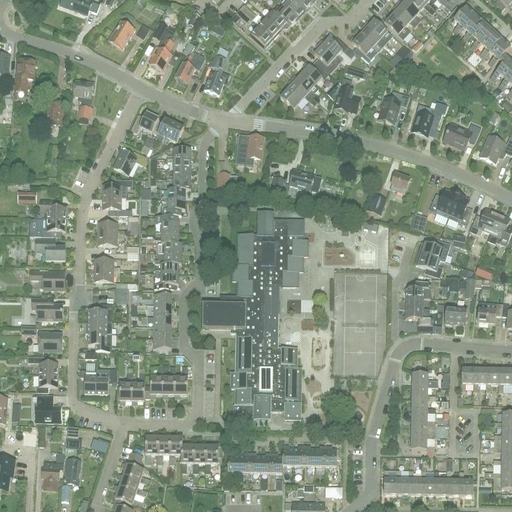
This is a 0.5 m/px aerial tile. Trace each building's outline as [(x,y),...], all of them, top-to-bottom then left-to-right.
[(88,18),(93,2),(87,0),(62,0),(60,8),(88,18)] [(299,21),(306,13),(304,12),(292,0),(291,0),(288,4),(285,1),(281,5),(284,7),(299,21)] [(309,7),(310,9),(313,6),(306,0),(292,0),(304,12),(309,7)] [(408,0),(407,2),(420,14),(424,10),(432,17),(435,14),(420,0),(408,0)] [(420,0),(435,14),(438,10),(434,6),(438,1),(436,0),(420,0)] [(511,0),(489,0),(488,2),(501,14),(506,9),(509,11),(511,7),(511,0)] [(400,4),(396,7),(418,27),(421,23),(416,19),(420,14),(407,2),(403,6),(400,4)] [(240,10),(253,22),(256,18),(244,6),(240,10)] [(290,27),(294,23),(296,24),(299,21),(284,7),(281,11),(278,8),(274,12),(277,15),(290,27)] [(418,27),(396,7),(393,11),(396,13),(392,18),(406,30),(410,26),(415,30),(418,27)] [(464,30),(475,17),(466,8),(454,21),(460,26),(453,34),(457,37),(464,30)] [(253,22),(240,10),(236,15),(248,27),(253,22)] [(277,15),(274,12),(267,20),(281,33),(283,31),(287,31),(290,27),(277,15)] [(195,31),(201,19),(193,15),(187,27),(195,31)] [(475,17),(464,30),(468,34),(462,42),(465,45),(472,38),(484,25),(475,17)] [(385,19),(382,23),(403,43),(411,35),(406,30),(392,18),(388,22),(385,19)] [(281,33),(267,20),(259,28),(274,41),(281,33)] [(203,21),(200,26),(206,30),(209,24),(203,21)] [(368,24),(364,27),(385,47),(389,43),(384,38),(388,34),(375,22),(371,27),(368,24)] [(109,43),(123,52),(135,32),(121,23),(109,43)] [(152,38),(160,42),(168,28),(160,24),(152,38)] [(484,25),(472,38),(477,43),(471,50),(474,53),(481,46),(493,33),(484,25)] [(150,31),(143,26),(136,37),(144,42),(150,31)] [(363,32),(359,37),(373,50),(378,55),(385,47),(364,27),(361,31),(363,32)] [(274,41),(259,28),(249,39),(264,52),(274,41)] [(174,38),(176,33),(169,29),(158,49),(156,48),(151,57),(153,59),(149,66),(156,70),(174,38)] [(493,33),(481,46),(486,51),(479,58),(483,61),(490,54),(502,41),(493,33)] [(359,37),(355,41),(353,39),(350,43),(364,56),(362,59),(368,65),(371,62),(374,59),(369,54),(373,50),(359,37)] [(174,38),(156,70),(164,74),(168,65),(170,66),(173,60),(172,59),(181,42),(174,38)] [(322,42),(319,46),(340,65),(344,62),(338,57),(342,53),(343,54),(348,49),(337,40),(335,43),(330,39),(325,45),(322,42)] [(502,41),(490,54),(495,59),(488,66),(492,69),(499,62),(504,56),(511,49),(502,41)] [(419,42),(412,50),(415,54),(423,46),(419,42)] [(183,64),(175,80),(187,85),(194,71),(199,73),(206,61),(195,55),(192,60),(189,58),(194,49),(188,46),(184,55),(188,57),(184,65),(183,64)] [(340,65),(319,46),(316,50),(318,52),(314,57),(318,61),(315,65),(324,73),(332,64),(337,69),(340,65)] [(227,55),(219,51),(209,69),(217,72),(215,76),(212,75),(205,92),(219,98),(224,86),(227,87),(231,78),(222,74),(226,63),(224,61),(227,55)] [(406,64),(412,58),(406,52),(400,57),(406,64)] [(400,74),(407,67),(396,56),(389,64),(400,74)] [(511,73),(511,63),(504,56),(499,62),(503,66),(490,81),(493,84),(500,76),(505,81),(511,73)] [(0,77),(7,78),(9,58),(0,57),(0,77)] [(468,61),(471,66),(477,63),(473,57),(468,61)] [(19,62),(18,80),(16,80),(15,93),(25,94),(26,81),(33,81),(34,63),(19,62)] [(306,72),(302,76),(315,88),(323,80),(324,81),(328,77),(324,73),(315,65),(311,69),(306,66),(303,69),(306,72)] [(362,73),(346,68),(344,75),(359,79),(362,73)] [(382,72),(378,76),(384,81),(388,77),(382,72)] [(511,73),(505,81),(498,89),(502,92),(509,85),(511,87),(511,73)] [(292,81),(318,105),(320,102),(320,100),(315,95),(319,91),(315,88),(302,76),(298,81),(295,78),(292,81)] [(318,105),(292,81),(289,85),(292,88),(281,100),(294,112),(305,100),(315,108),(318,105)] [(90,109),(91,101),(93,85),(75,82),(73,98),(80,99),(79,103),(83,104),(82,108),(80,108),(78,120),(80,120),(79,125),(88,126),(88,121),(89,121),(90,115),(93,116),(94,110),(90,109)] [(341,96),(336,111),(348,115),(348,114),(357,116),(360,101),(352,99),(354,93),(349,91),(351,84),(344,82),(340,96),(341,96)] [(337,84),(332,90),(338,95),(340,88),(337,84)] [(381,115),(383,115),(381,123),(394,127),(400,108),(407,110),(410,100),(394,94),(391,102),(385,100),(381,115)] [(370,108),(375,112),(381,104),(376,100),(370,108)] [(61,127),(64,104),(46,102),(43,126),(61,127)] [(437,104),(434,112),(428,110),(426,116),(419,114),(413,133),(427,137),(431,126),(438,129),(443,116),(444,116),(447,108),(437,104)] [(482,110),(489,112),(491,106),(484,104),(482,110)] [(487,122),(494,125),(498,116),(492,113),(487,122)] [(158,122),(146,117),(143,122),(138,119),(130,135),(136,138),(140,131),(157,140),(162,128),(157,125),(158,122)] [(175,126),(165,122),(162,128),(157,140),(156,141),(165,145),(175,126)] [(13,126),(12,136),(20,136),(21,126),(13,126)] [(184,131),(175,126),(165,145),(161,154),(170,151),(172,147),(169,146),(170,144),(177,147),(184,131)] [(444,143),(452,147),(453,145),(465,151),(468,143),(474,146),(481,131),(471,126),(468,133),(452,126),(448,135),(448,134),(444,143)] [(261,161),(263,140),(239,138),(236,165),(251,167),(251,160),(261,161)] [(480,159),(495,166),(499,158),(501,159),(502,156),(505,158),(506,156),(511,158),(511,157),(511,139),(510,139),(507,146),(489,138),(480,159)] [(144,148),(141,154),(147,157),(150,151),(144,148)] [(168,163),(191,163),(192,152),(174,152),(174,159),(168,159),(168,163)] [(134,153),(131,158),(122,153),(122,154),(123,154),(119,163),(118,162),(114,170),(128,177),(135,164),(146,169),(146,159),(134,153)] [(191,163),(168,163),(168,166),(174,166),(174,172),(191,173),(191,163)] [(167,180),(167,183),(191,183),(191,173),(174,172),(173,180),(167,180)] [(315,178),(293,172),(289,188),(297,190),(297,191),(306,193),(307,192),(318,195),(322,181),(314,179),(315,178)] [(230,175),(217,175),(217,194),(230,194),(230,175)] [(404,196),(406,191),(410,181),(395,175),(391,186),(392,186),(390,191),(404,196)] [(271,195),(282,198),(286,181),(275,179),(271,195)] [(103,188),(103,200),(121,200),(127,200),(127,188),(132,188),(133,182),(116,182),(116,188),(103,188)] [(178,193),(186,193),(191,194),(191,183),(167,183),(167,186),(168,186),(168,192),(178,193)] [(185,203),(186,193),(178,193),(168,192),(168,200),(162,200),(161,203),(185,203)] [(24,194),(24,202),(36,202),(36,194),(24,194)] [(434,203),(429,215),(447,222),(457,198),(449,196),(449,197),(444,195),(440,205),(434,203)] [(381,218),(387,201),(372,196),(366,213),(381,218)] [(457,198),(447,222),(466,230),(471,217),(464,215),(469,204),(464,202),(464,201),(457,198)] [(121,200),(103,200),(103,212),(115,212),(115,218),(132,218),(132,212),(121,212),(121,200)] [(44,221),(66,222),(66,209),(54,209),(54,203),(41,203),(41,215),(44,215),(44,221),(43,221),(44,221)] [(185,214),(185,203),(161,203),(161,218),(179,219),(181,219),(181,214),(185,214)] [(491,236),(498,217),(486,212),(481,224),(475,222),(469,234),(480,238),(482,233),(491,236)] [(261,333),(278,333),(279,315),(279,289),(299,289),(299,274),(304,274),(304,259),(308,259),(309,243),(304,243),(304,223),(274,223),(274,215),(258,214),(257,237),(238,237),(237,268),(233,268),(232,284),(237,284),(237,300),(221,299),(221,307),(204,306),(203,331),(232,332),(232,336),(237,336),(237,341),(261,341),(261,333)] [(414,216),(411,230),(424,234),(427,220),(414,216)] [(510,222),(498,217),(491,236),(498,239),(496,245),(507,249),(511,236),(511,228),(508,227),(510,222)] [(179,227),(179,219),(161,218),(156,218),(155,235),(179,236),(179,227)] [(44,221),(43,221),(36,221),(36,239),(53,239),(53,233),(65,233),(66,222),(44,221)] [(377,233),(378,227),(361,223),(359,229),(377,233)] [(98,236),(124,237),(124,233),(117,233),(118,225),(98,224),(98,236)] [(148,239),(153,239),(155,242),(161,242),(161,247),(179,248),(179,236),(155,235),(148,235),(148,239)] [(124,237),(98,236),(98,248),(117,248),(117,240),(124,240),(124,237)] [(37,254),(46,254),(46,262),(65,262),(65,248),(51,248),(51,242),(37,241),(37,254)] [(423,244),(419,256),(440,262),(445,264),(450,247),(439,243),(437,249),(423,244)] [(158,247),(158,257),(182,257),(182,248),(179,248),(161,247),(158,247)] [(440,262),(419,256),(415,267),(441,275),(443,271),(438,269),(440,262)] [(179,268),(182,268),(182,257),(158,257),(158,263),(155,263),(155,267),(161,267),(171,267),(171,268),(179,268)] [(94,272),(120,273),(120,269),(114,269),(114,261),(94,261),(94,272)] [(491,282),(495,273),(479,266),(475,276),(491,282)] [(171,267),(161,267),(161,274),(155,274),(155,277),(178,277),(179,268),(171,268),(171,267)] [(56,278),(56,272),(30,272),(30,282),(40,282),(40,291),(43,291),(43,292),(65,293),(65,278),(56,278)] [(120,273),(94,272),(94,284),(113,285),(113,277),(120,277),(120,273)] [(140,277),(139,287),(151,287),(151,278),(140,277)] [(155,277),(154,277),(154,279),(153,281),(153,285),(154,286),(154,292),(177,292),(177,288),(178,288),(178,277),(155,277)] [(467,280),(465,300),(474,301),(475,290),(476,281),(467,280)] [(406,301),(423,301),(430,301),(430,285),(414,285),(413,291),(406,290),(406,301)] [(113,302),(113,292),(95,291),(95,302),(113,302)] [(129,291),(127,291),(116,291),(116,306),(129,306),(129,291)] [(155,297),(154,309),(172,309),(172,298),(155,297)] [(32,312),(38,312),(38,323),(62,323),(62,316),(63,307),(48,307),(48,301),(33,301),(32,312)] [(423,301),(406,301),(405,311),(423,311),(423,301)] [(89,312),(88,324),(112,324),(112,306),(100,306),(100,312),(89,312)] [(495,313),(479,311),(477,325),(494,327),(495,318),(502,318),(503,306),(496,306),(495,313)] [(503,306),(502,318),(507,319),(506,331),(508,332),(508,334),(511,334),(511,313),(509,314),(510,307),(503,306)] [(456,314),(457,309),(446,307),(444,325),(455,326),(456,314)] [(172,309),(154,309),(154,320),(172,320),(172,309)] [(456,314),(455,326),(465,327),(467,310),(457,309),(456,314)] [(423,311),(405,311),(405,321),(420,322),(419,333),(432,334),(433,321),(429,321),(430,311),(423,311)] [(154,320),(154,330),(171,331),(172,320),(154,320)] [(112,324),(88,324),(88,326),(86,326),(86,331),(88,331),(88,336),(112,336),(112,324)] [(171,331),(154,330),(154,341),(171,341),(171,331)] [(261,341),(237,341),(236,376),(231,376),(231,392),(236,392),(235,407),(255,407),(255,422),(271,422),(271,415),(286,415),(286,422),(301,423),(302,371),(298,371),(298,351),(278,351),(278,333),(261,333),(261,341)] [(39,354),(62,354),(62,336),(47,336),(47,335),(39,335),(39,354)] [(112,336),(88,336),(88,348),(97,348),(97,354),(112,354),(112,336)] [(171,341),(154,341),(154,352),(171,352),(171,341)] [(39,377),(57,377),(58,365),(49,365),(49,359),(28,359),(28,365),(40,365),(39,377)] [(151,389),(145,389),(145,402),(154,402),(154,401),(157,401),(157,398),(163,398),(164,380),(164,370),(159,370),(159,380),(151,380),(151,389)] [(170,380),(164,380),(163,402),(166,402),(166,401),(168,401),(169,399),(175,399),(176,380),(176,370),(171,370),(170,380)] [(97,371),(97,373),(96,397),(108,397),(109,385),(117,386),(117,372),(97,371)] [(176,380),(175,399),(175,403),(178,403),(178,401),(180,401),(180,399),(187,399),(188,371),(183,371),(183,381),(176,380)] [(474,386),(475,371),(462,371),(462,386),(461,386),(461,394),(465,394),(465,386),(473,386),(474,386)] [(487,386),(487,371),(475,371),(474,386),(473,386),(473,395),(478,395),(478,386),(486,386),(487,386)] [(500,387),(500,371),(487,371),(487,386),(486,386),(486,395),(490,395),(490,387),(498,387),(500,387)] [(511,371),(500,371),(500,387),(498,387),(498,395),(503,395),(503,387),(511,386),(511,371)] [(97,373),(81,373),(81,380),(85,380),(84,396),(96,397),(97,373)] [(125,404),(132,404),(133,377),(128,376),(128,386),(120,386),(120,408),(123,408),(123,407),(125,407),(125,404)] [(428,376),(412,376),(412,389),(428,389),(428,390),(436,391),(436,386),(428,385),(428,376)] [(57,377),(39,377),(39,389),(36,389),(36,395),(48,395),(48,389),(57,389),(57,377)] [(139,387),(133,387),(132,408),(135,408),(135,407),(137,407),(137,404),(145,405),(146,377),(140,377),(139,387)] [(428,389),(412,389),(412,402),(427,402),(427,403),(436,404),(436,398),(428,398),(428,390),(428,389)] [(53,405),(53,398),(38,398),(38,408),(37,408),(37,425),(60,425),(61,408),(52,408),(52,405),(53,405)] [(8,400),(0,399),(0,426),(6,427),(8,400)] [(427,402),(412,402),(412,414),(427,414),(427,415),(436,415),(436,411),(427,411),(427,403),(427,402)] [(234,423),(253,423),(253,408),(234,408),(234,423)] [(427,414),(412,414),(412,427),(427,427),(427,428),(436,428),(436,424),(427,423),(427,415),(427,414)] [(502,429),(511,428),(511,415),(503,415),(503,425),(494,425),(494,429),(502,430),(502,429)] [(427,427),(412,427),(411,439),(427,439),(427,440),(435,440),(435,436),(427,436),(427,428),(427,427)] [(502,441),(511,441),(511,428),(502,429),(502,430),(502,438),(494,438),(494,442),(502,442),(502,441)] [(79,430),(68,429),(66,448),(66,455),(65,457),(76,458),(77,451),(81,452),(82,442),(78,441),(79,430)] [(45,450),(46,430),(39,430),(38,449),(45,450)] [(159,456),(159,439),(159,435),(156,435),(156,436),(153,436),(153,439),(146,439),(146,466),(152,466),(152,456),(159,456)] [(170,457),(171,439),(171,435),(168,435),(168,436),(165,436),(165,439),(159,439),(159,456),(159,466),(164,466),(164,457),(170,457)] [(183,457),(183,447),(183,435),(180,435),(180,436),(178,436),(178,439),(171,439),(170,457),(170,467),(175,467),(175,457),(182,457),(183,457)] [(427,439),(411,439),(411,452),(426,452),(426,453),(435,454),(435,449),(427,448),(427,440),(427,439)] [(502,454),(511,453),(511,441),(502,441),(502,442),(502,450),(494,450),(494,454),(502,454)] [(189,448),(183,447),(183,457),(182,457),(182,475),(187,475),(187,465),(194,465),(195,448),(195,444),(192,444),(192,445),(189,445),(189,448)] [(206,466),(207,448),(207,444),(204,444),(204,445),(201,445),(201,448),(195,448),(194,465),(194,475),(199,475),(199,466),(206,466)] [(213,448),(207,448),(206,466),(206,475),(211,475),(211,465),(219,466),(219,444),(216,444),(216,445),(213,445),(213,448)] [(287,447),(282,447),(282,459),(284,459),(284,468),(293,468),(294,451),(287,451),(287,447)] [(301,451),(294,451),(293,468),(304,468),(304,448),(301,448),(301,451)] [(309,448),(304,448),(304,468),(315,468),(315,451),(309,451),(309,448)] [(322,451),(315,451),(315,468),(326,468),(326,448),(322,448),(322,451)] [(330,448),(326,448),(326,468),(337,469),(337,468),(337,453),(337,451),(330,451),(330,448)] [(502,466),(511,466),(511,453),(502,454),(502,463),(493,462),(493,467),(502,467),(502,466)] [(131,454),(129,460),(141,464),(143,458),(131,454)] [(233,455),(229,455),(229,475),(240,475),(240,458),(233,458),(233,455)] [(246,458),(240,458),(240,475),(250,475),(251,455),(246,455),(246,458)] [(255,455),(251,455),(250,475),(261,475),(261,458),(255,458),(255,455)] [(268,458),(261,458),(261,475),(272,476),(272,455),(268,455),(268,458)] [(276,456),(272,455),(272,476),(283,476),(284,468),(284,459),(282,459),(276,459),(276,456)] [(59,472),(63,473),(64,456),(57,456),(57,466),(44,465),(44,470),(42,470),(42,480),(44,480),(43,492),(57,493),(58,481),(59,482),(59,472)] [(125,471),(123,477),(140,484),(149,487),(151,482),(141,478),(144,471),(139,470),(141,464),(129,460),(127,465),(123,464),(122,467),(123,468),(122,470),(125,471)] [(13,480),(15,463),(0,461),(0,491),(8,493),(10,479),(13,480)] [(63,483),(61,504),(69,505),(71,488),(69,488),(69,486),(78,487),(81,463),(67,461),(65,473),(64,473),(63,483)] [(448,482),(447,498),(460,498),(460,482),(459,482),(451,482),(451,474),(452,474),(452,462),(447,462),(446,474),(446,482),(448,482)] [(502,479),(511,479),(511,466),(502,466),(502,467),(501,475),(485,475),(485,480),(493,480),(502,480),(502,479)] [(385,481),(384,496),(397,497),(397,481),(396,481),(388,481),(388,473),(383,472),(383,481),(385,481)] [(397,481),(397,497),(410,497),(410,481),(408,481),(400,481),(401,473),(396,473),(396,481),(397,481)] [(410,481),(410,497),(422,497),(422,482),(421,482),(413,481),(413,473),(409,473),(408,481),(410,481)] [(422,482),(422,497),(435,497),(435,482),(434,482),(426,482),(426,474),(421,474),(421,482),(422,482)] [(435,482),(435,497),(447,498),(448,482),(446,482),(438,482),(438,474),(434,474),(434,482),(435,482)] [(460,482),(460,498),(473,498),(473,483),(464,482),(464,474),(459,474),(459,482),(460,482)] [(140,484),(123,477),(119,476),(119,478),(119,479),(118,481),(121,482),(119,488),(136,495),(145,498),(147,493),(138,490),(140,484)] [(511,491),(511,479),(502,479),(502,480),(501,488),(493,488),(493,492),(502,492),(511,491)] [(136,495),(119,488),(115,487),(115,489),(116,490),(115,493),(117,494),(115,500),(127,504),(141,509),(143,505),(134,501),(136,495)] [(326,489),(326,500),(342,500),(342,490),(326,489)] [(202,506),(205,496),(195,494),(192,503),(202,506)] [(115,500),(112,508),(113,508),(112,511),(114,511),(131,511),(125,510),(127,504),(115,500)] [(85,511),(89,503),(83,502),(80,511),(85,511)]
